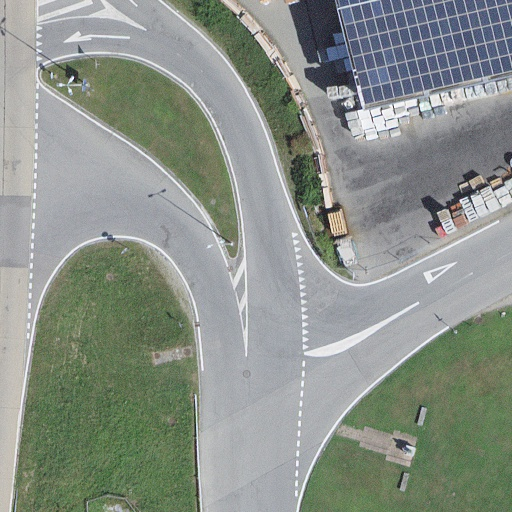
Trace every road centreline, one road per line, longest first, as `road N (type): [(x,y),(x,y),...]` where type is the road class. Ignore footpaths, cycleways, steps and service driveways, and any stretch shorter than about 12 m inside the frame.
road 1 (unclassified): [(244,370),(264,232),(241,134),(188,58),(84,0)]
road 2 (residential): [(0,189),(128,201),(179,230),(216,291),(244,370)]
road 3 (residential): [(511,253),(352,339),(244,370)]
road 4 (unclassified): [(250,511),(244,370)]
